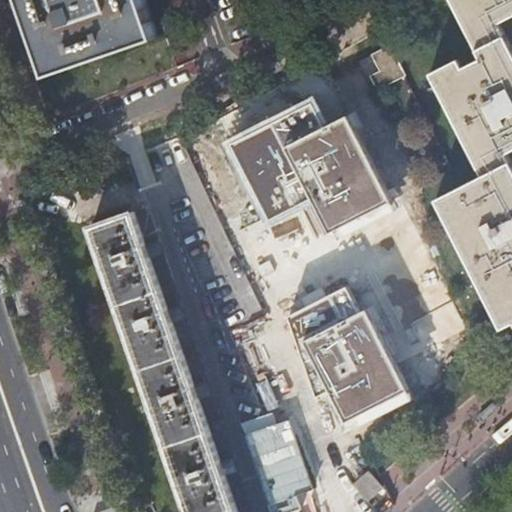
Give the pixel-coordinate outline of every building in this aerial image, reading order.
[(23,0),(51,75),(156,36),(144,0),(23,0)] [(437,197),(494,311),(508,304),(511,311),(511,165),(504,150),(511,145),(511,53),(495,22),(511,13),(511,0),(455,0),(484,57),(464,67),(459,57),(432,72),(483,172),(437,197)] [(406,74),(391,44),(357,61),(366,78),(370,76),(377,89),(406,74)] [(214,128),(188,139),(350,477),(375,465),(362,438),(214,128)] [(236,511),(133,210),(92,226),(190,511),(236,511)] [(368,473),(354,486),(368,501),(382,488),(368,473)]
